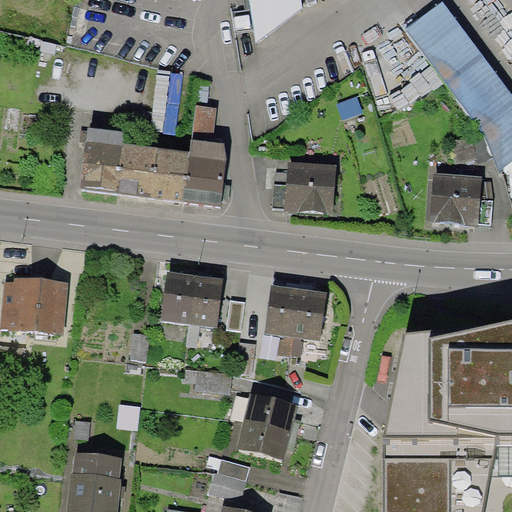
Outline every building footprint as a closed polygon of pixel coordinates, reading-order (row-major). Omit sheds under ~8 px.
[(253,0),(260,44),(308,10),(306,0),(253,0)] [(511,92),(449,9),(447,6),(409,35),(511,172),(511,92)] [(234,158),(93,139),(87,194),(227,213),(234,158)] [(346,174),(293,166),(286,216),(338,225),(346,174)] [(498,180),(433,177),(432,227),(496,231),(498,180)] [(170,276),(163,323),(219,331),(227,285),(170,276)] [(4,334),(67,339),(72,287),(8,281),(4,334)] [(330,299),(273,291),(266,337),(323,345),(330,299)] [(382,421),(383,511),(485,511),(492,476),(511,475),(511,315),(511,316),(445,331),(404,327),(382,421)] [(152,336),(135,335),(133,362),(150,363),(152,336)] [(233,396),(235,375),(198,373),(188,372),(188,383),(198,383),(197,393),(233,396)] [(284,464),(298,409),(250,397),(236,452),(284,464)] [(138,431),(142,410),(123,408),(120,429),(138,431)] [(123,511),(128,461),(80,456),(73,511),(123,511)] [(217,474),(245,482),(248,468),(221,461),(217,474)] [(214,473),(208,494),(239,503),(245,482),(217,474),(214,473)]
